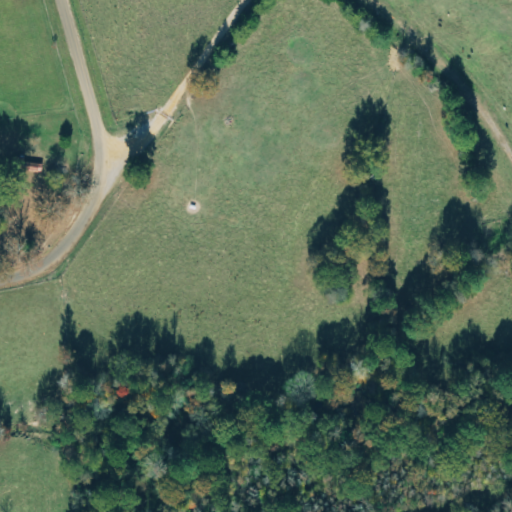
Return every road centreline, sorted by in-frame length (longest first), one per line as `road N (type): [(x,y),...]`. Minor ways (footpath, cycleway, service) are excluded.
road 1 (residential): [(0,280),(42,272),(78,235),(112,180),(58,0)]
road 2 (residential): [(370,0),(511,160)]
road 3 (residential): [(112,180),(150,90),(215,0)]
